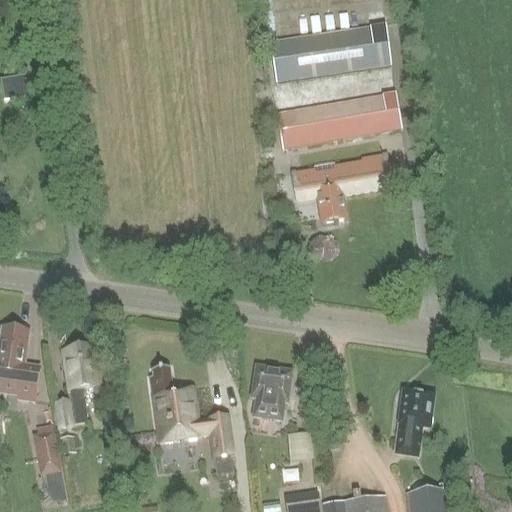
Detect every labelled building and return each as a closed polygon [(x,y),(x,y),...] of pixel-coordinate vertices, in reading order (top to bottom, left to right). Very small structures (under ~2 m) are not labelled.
[(275,85),(390,68),(384,28),(269,45),(275,85)] [(23,80),(1,84),(6,104),(26,100),(23,80)] [(282,152),(401,131),(395,96),(276,117),(282,152)] [(392,189),(388,170),(386,156),(362,160),(362,163),(334,168),(335,172),(316,176),(316,171),(293,175),(297,200),(318,197),(322,225),(346,221),(342,198),(392,189)] [(2,385),(0,396),(19,398),(18,400),(33,403),(36,387),(22,386),(23,377),(29,336),(3,332),(0,350),(0,374),(6,376),(5,386),(2,385)] [(82,393),(100,390),(93,352),(63,357),(72,407),(56,409),(60,433),(74,431),(74,430),(88,428),(82,393)] [(252,402),(256,402),(253,420),(282,425),(285,407),(287,407),(293,375),(257,370),(252,402)] [(213,463),(215,463),(217,478),(235,476),(228,421),(208,423),(208,425),(198,426),(194,392),(173,394),(170,371),(153,373),(154,381),(151,381),(159,447),(200,442),(200,440),(210,439),(213,463)] [(430,421),(434,399),(431,398),(432,397),(421,395),(421,396),(403,393),(397,426),(398,426),(394,447),(418,452),(421,431),(428,432),(429,429),(430,429),(432,422),(430,421)] [(53,436),(33,440),(40,479),(60,475),(53,436)] [(61,441),(64,457),(76,455),(73,439),(61,441)] [(288,439),(290,458),(299,458),(297,439),(288,439)] [(408,511),(448,511),(447,487),(440,488),(441,494),(407,497),(408,511)] [(321,511),(319,493),(286,498),(288,511),(321,511)] [(386,511),(385,500),(323,507),(323,511),(386,511)]
